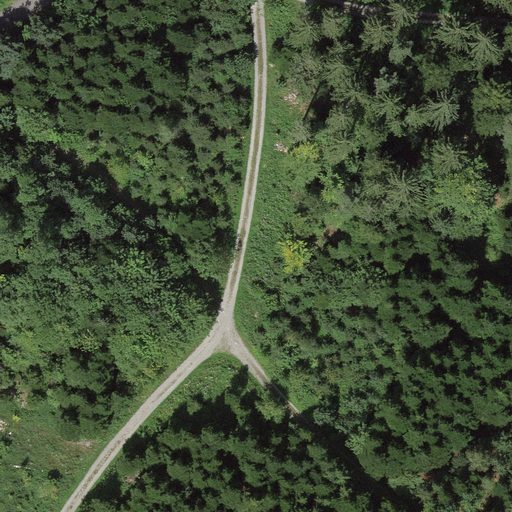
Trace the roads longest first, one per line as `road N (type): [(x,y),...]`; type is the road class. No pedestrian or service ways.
road 1 (track): [(259,0),(256,175),(226,322),(73,511)]
road 2 (track): [(0,131),(86,164),(143,215),(240,349),(405,511)]
road 3 (track): [(511,23),(322,0)]
